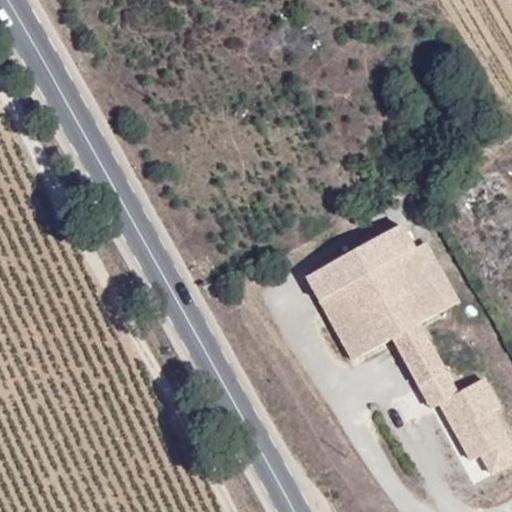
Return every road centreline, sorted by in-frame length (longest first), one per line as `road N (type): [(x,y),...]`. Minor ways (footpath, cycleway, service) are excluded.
road 1 (primary): [(6,0),(291,511)]
road 2 (track): [(0,86),(226,511)]
